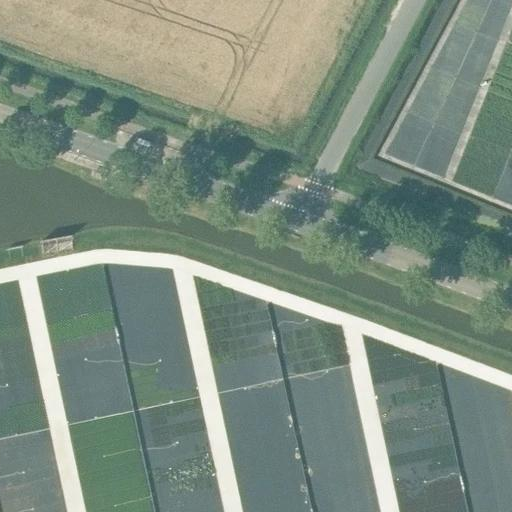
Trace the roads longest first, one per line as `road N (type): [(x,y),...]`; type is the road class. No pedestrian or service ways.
road 1 (tertiary): [(297,223),(0,117)]
road 2 (unclassified): [(297,223),(414,0)]
road 3 (tertiary): [(511,303),(297,223)]
